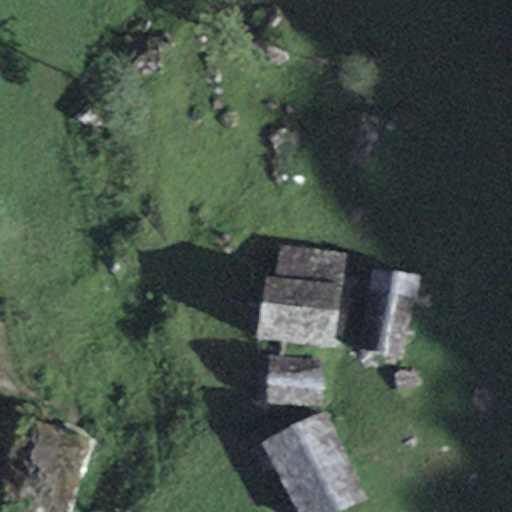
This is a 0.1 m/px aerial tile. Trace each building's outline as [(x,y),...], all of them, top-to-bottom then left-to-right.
[(276,250),(273,282),(341,288),(343,256),(276,250)] [(374,277),(372,299),(410,303),(417,304),(419,282),(374,277)] [(255,346),(335,353),(341,288),(273,282),(261,281),(255,346)] [(359,359),(404,363),(410,303),(372,299),(365,299),(359,359)] [(319,415),(321,362),(269,360),(266,413),(319,415)] [(325,416),(259,451),(290,511),(352,511),(371,502),(325,416)]
